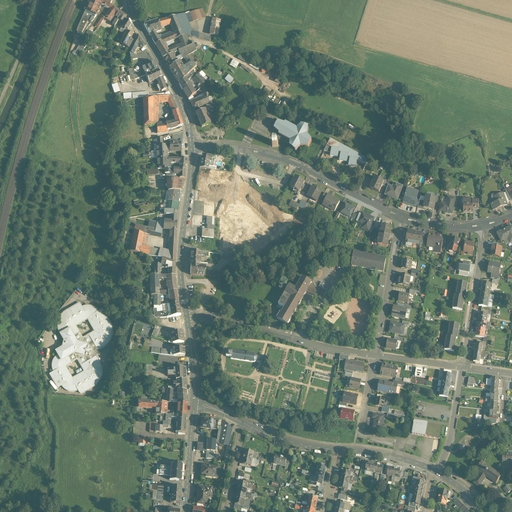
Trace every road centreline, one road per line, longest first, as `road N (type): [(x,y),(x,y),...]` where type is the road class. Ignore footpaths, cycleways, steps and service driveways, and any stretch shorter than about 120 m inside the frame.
road 1 (residential): [(401,216),(277,156),(190,147)]
road 2 (residential): [(186,318),(374,356)]
road 3 (secondary): [(186,318),(180,274),(190,147)]
road 4 (secondary): [(190,147),(182,105),(130,0)]
road 5 (residential): [(461,367),(482,225)]
road 6 (residential): [(374,356),(401,216)]
